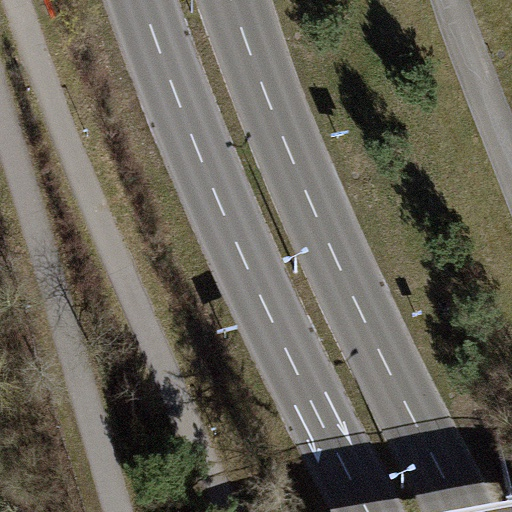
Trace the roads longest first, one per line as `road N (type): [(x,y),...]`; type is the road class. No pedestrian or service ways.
road 1 (tertiary): [(463,511),(318,223),(231,0)]
road 2 (tertiary): [(144,0),(262,305),(368,511)]
road 3 (track): [(20,0),(192,433),(235,511)]
